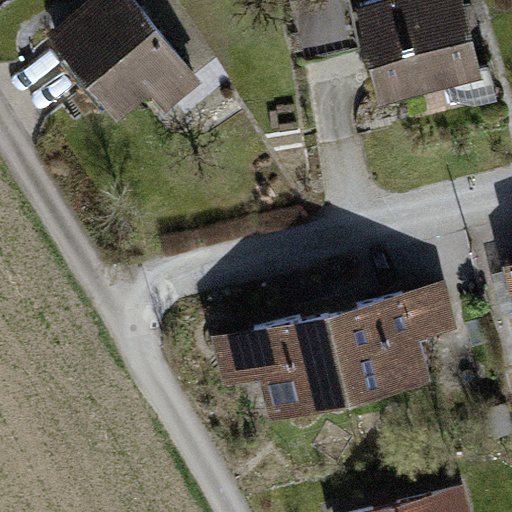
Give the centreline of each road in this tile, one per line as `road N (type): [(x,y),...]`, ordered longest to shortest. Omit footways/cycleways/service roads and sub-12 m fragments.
road 1 (residential): [(113,294),(511,196)]
road 2 (residential): [(238,511),(113,294)]
road 3 (residential): [(113,294),(0,111)]
